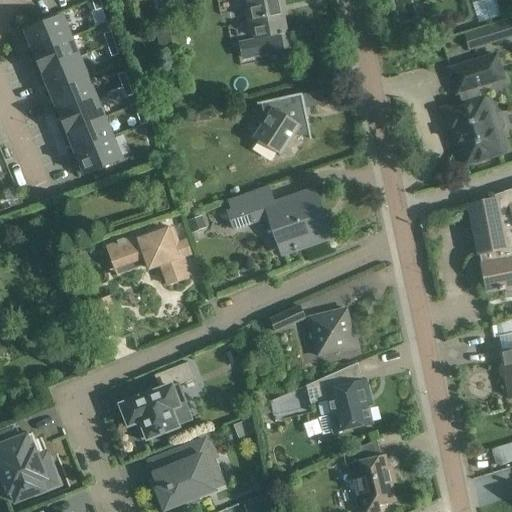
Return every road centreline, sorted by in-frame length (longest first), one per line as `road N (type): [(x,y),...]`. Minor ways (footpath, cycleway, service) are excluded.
road 1 (residential): [(405,241),(221,316),(205,339),(71,393),(118,511)]
road 2 (residential): [(461,511),(405,241)]
road 3 (residential): [(405,241),(354,0)]
